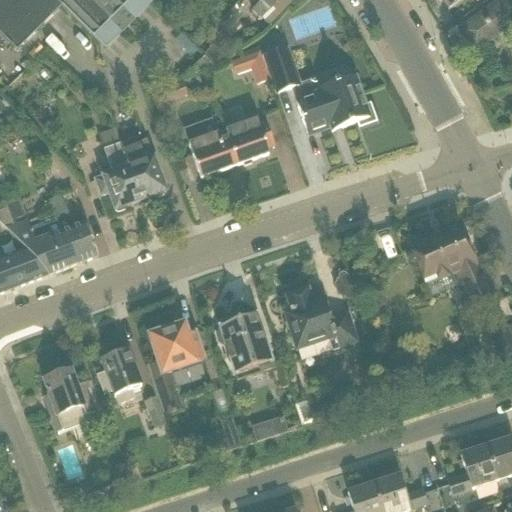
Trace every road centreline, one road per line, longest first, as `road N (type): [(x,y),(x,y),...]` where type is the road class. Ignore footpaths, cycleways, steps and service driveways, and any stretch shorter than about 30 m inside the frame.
road 1 (residential): [(0,327),(197,253),(471,169)]
road 2 (residential): [(217,511),(511,411)]
road 3 (residential): [(471,169),(376,0)]
